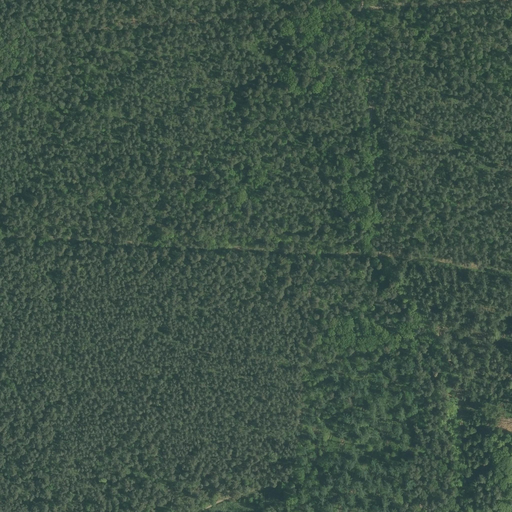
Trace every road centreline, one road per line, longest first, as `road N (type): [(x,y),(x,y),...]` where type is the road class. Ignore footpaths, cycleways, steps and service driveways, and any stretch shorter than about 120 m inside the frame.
road 1 (track): [(464,0),(0,36)]
road 2 (track): [(379,254),(0,235)]
road 3 (track): [(317,251),(291,476),(196,511)]
road 4 (track): [(461,511),(439,370),(379,254)]
road 5 (track): [(362,7),(379,254)]
